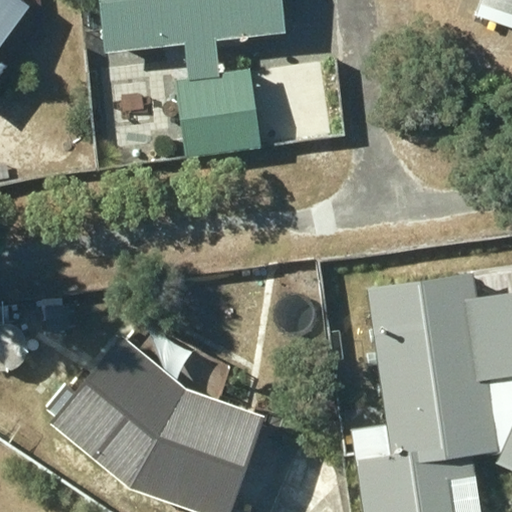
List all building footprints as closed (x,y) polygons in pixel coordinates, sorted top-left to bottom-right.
[(0,0),(0,62),(4,57),(0,53),(0,35),(27,1),(25,0),(0,0)] [(185,36),(189,73),(177,74),(186,152),(329,135),(319,59),(248,67),(247,61),(218,65),(214,33),(286,24),(283,0),(98,0),(104,46),(185,36)] [(511,0),(475,0),(473,8),(511,21),(511,0)] [(494,273),(370,288),(389,452),(498,439),(495,410),(510,408),(494,273)] [(66,299),(42,300),(43,328),(67,327),(66,299)] [(128,480),(219,511),(227,511),(265,408),(186,380),(120,326),(48,415),(128,480)] [(511,426),(501,451),(511,456),(511,426)]
